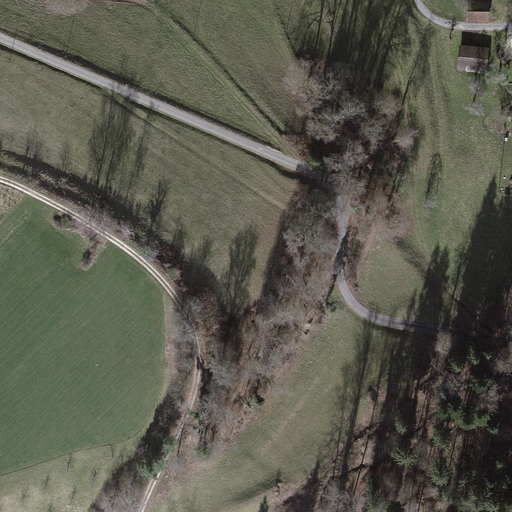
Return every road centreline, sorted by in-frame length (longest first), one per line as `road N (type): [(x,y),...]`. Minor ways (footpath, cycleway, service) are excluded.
road 1 (residential): [(511,341),(363,317),(343,292),(336,198),(328,187),(0,36)]
road 2 (track): [(140,511),(197,400),(191,319),(124,244),(0,177)]
